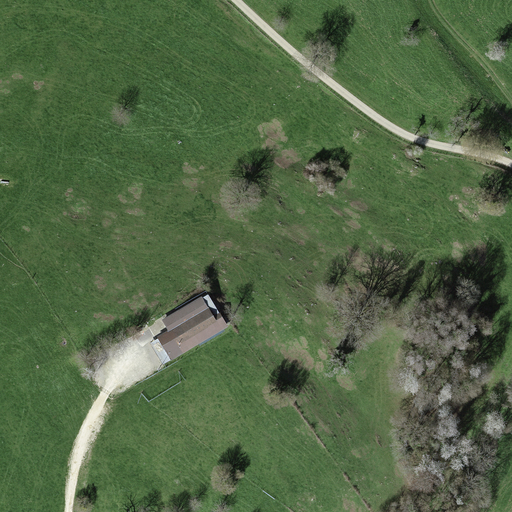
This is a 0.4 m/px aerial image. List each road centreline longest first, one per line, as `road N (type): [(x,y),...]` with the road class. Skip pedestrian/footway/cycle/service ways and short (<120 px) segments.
road 1 (unclassified): [(232,0),(397,133),(511,167)]
road 2 (track): [(66,511),(84,429),(151,338)]
road 3 (track): [(430,0),(511,98)]
